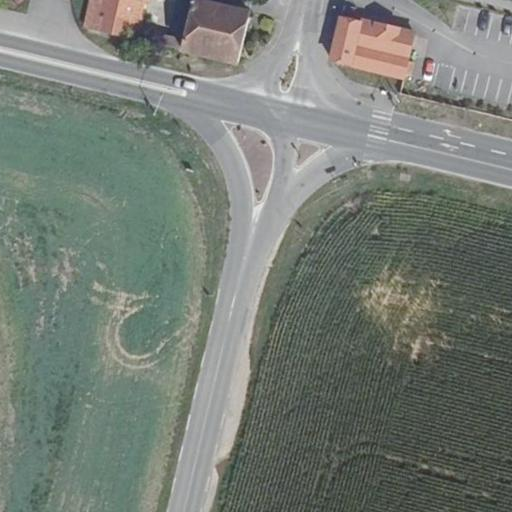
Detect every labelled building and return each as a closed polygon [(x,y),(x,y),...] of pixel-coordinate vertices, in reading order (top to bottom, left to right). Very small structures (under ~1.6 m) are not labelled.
[(136,27),(142,0),(92,0),(86,29),(142,42),(145,33),(146,30),(136,27)] [(235,64),(247,13),(196,1),(186,43),(184,52),(235,64)] [(410,57),(356,43),(361,23),(341,17),(329,61),(404,80),(405,75),(410,76),(413,63),(409,62),(410,57)] [(158,46),(160,36),(145,33),(142,42),(158,46)] [(184,52),(186,43),(160,36),(158,46),(184,52)]
